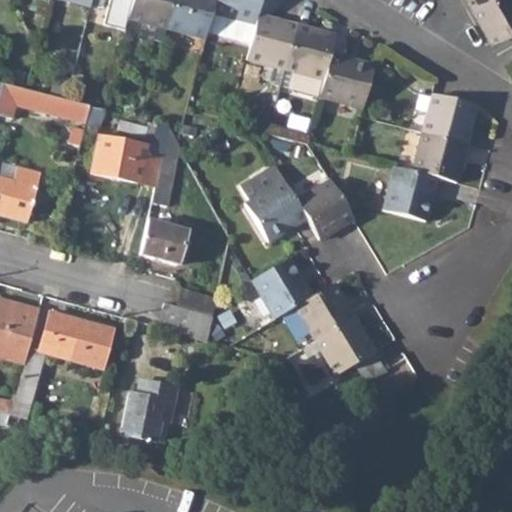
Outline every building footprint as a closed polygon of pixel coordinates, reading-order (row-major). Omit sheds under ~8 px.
[(172,0),(131,0),(126,19),(165,29),(172,0)] [(213,0),(172,0),(165,29),(203,40),(205,33),(210,13),(213,0)] [(260,0),(213,0),(210,13),(205,33),(248,44),(254,25),(256,16),(260,0)] [(465,0),(470,8),(484,0),(465,0)] [(511,0),(484,0),(470,8),(489,43),(511,30),(511,0)] [(295,26),(256,16),(254,25),(248,44),(244,60),(283,71),(295,26)] [(333,37),(295,26),(283,71),(322,81),(328,55),(333,37)] [(372,66),(328,55),(322,81),(317,97),(361,109),(372,66)] [(15,105),(84,124),(85,122),(89,106),(63,99),(1,82),(0,85),(0,115),(11,119),(15,105)] [(474,107),(432,96),(422,134),(464,145),(474,107)] [(104,110),(89,106),(85,122),(99,126),(104,110)] [(151,147),(161,149),(167,127),(154,124),(151,147)] [(178,148),(167,127),(161,149),(154,186),(151,204),(166,208),(178,148)] [(82,130),(72,128),(67,144),(78,146),(82,130)] [(464,145),(422,134),(412,173),(435,179),(454,184),(464,145)] [(151,147),(97,136),(89,173),(154,186),(161,149),(151,147)] [(0,178),(0,216),(26,224),(40,174),(15,167),(12,182),(0,178)] [(412,173),(392,168),(381,211),(424,222),(435,179),(412,173)] [(328,181),(295,202),(305,220),(318,241),(353,220),(328,181)] [(282,182),(244,206),(267,243),(305,220),(295,202),(282,182)] [(187,232),(147,221),(139,255),(178,266),(187,232)] [(289,259),(251,282),(275,321),(293,309),(313,298),(289,259)] [(313,298),(293,309),(314,343),(353,319),(332,285),(313,298)] [(180,288),(175,306),(211,317),(216,298),(180,288)] [(39,310),(0,299),(0,349),(7,351),(4,360),(23,365),(28,348),(39,310)] [(175,306),(163,303),(157,327),(206,341),(211,317),(175,306)] [(112,330),(49,313),(39,351),(28,348),(23,365),(12,403),(9,415),(26,419),(44,354),(101,369),(112,330)] [(353,319),(314,343),(334,377),(373,353),(353,319)] [(136,395),(155,399),(158,385),(139,381),(136,395)] [(176,388),(158,385),(155,399),(136,395),(128,394),(119,435),(156,443),(160,422),(165,402),(173,404),(176,388)] [(0,413),(9,415),(12,403),(0,400),(0,413)] [(160,422),(169,424),(173,404),(165,402),(160,422)]
